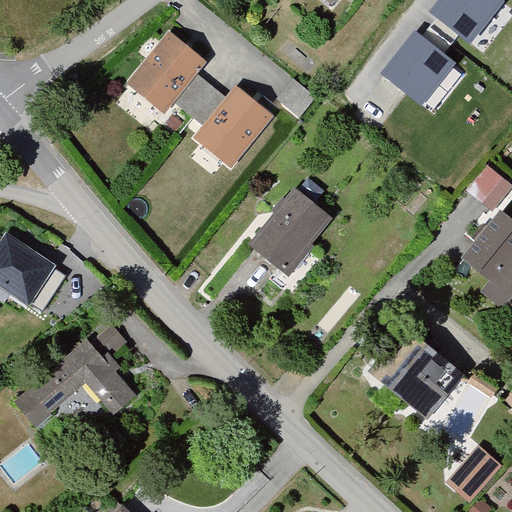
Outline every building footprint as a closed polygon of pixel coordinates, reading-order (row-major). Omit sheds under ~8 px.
[(504,4),(499,0),(438,0),(428,13),(469,47),(504,4)] [(457,66),(414,33),(380,76),(423,109),(457,66)] [(205,65),(167,37),(127,91),(165,119),(205,65)] [(271,125),(234,94),(193,144),(230,175),(271,125)] [(511,183),(485,161),(463,189),(490,211),(511,184),(511,183)] [(295,187),(250,244),(288,274),(333,217),(295,187)] [(511,224),(498,213),(461,256),(489,280),(479,292),(502,311),(511,299),(511,224)] [(6,233),(0,241),(0,285),(29,305),(56,266),(6,233)] [(110,315),(11,398),(38,430),(87,388),(112,418),(142,393),(110,356),(130,339),(110,315)] [(402,323),(363,370),(429,424),(467,377),(402,323)] [(485,444),(453,472),(471,493),(503,465),(485,444)] [(127,511),(116,501),(105,511),(127,511)]
